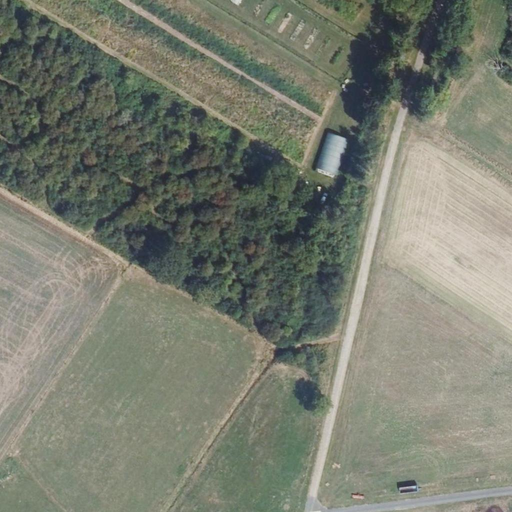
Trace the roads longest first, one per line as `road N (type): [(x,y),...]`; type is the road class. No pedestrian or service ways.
road 1 (unclassified): [(310,511),(394,145),(443,0)]
road 2 (unclassified): [(362,511),(511,491)]
